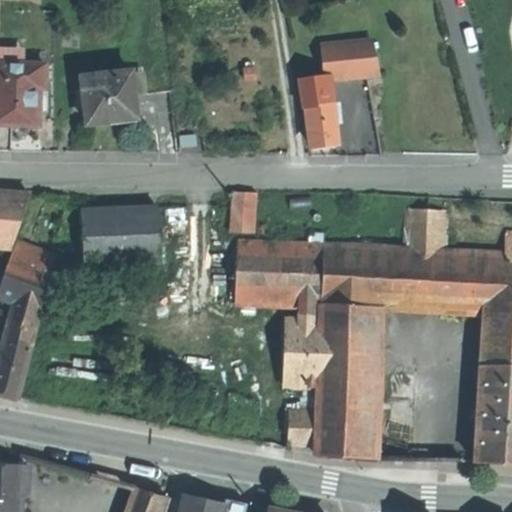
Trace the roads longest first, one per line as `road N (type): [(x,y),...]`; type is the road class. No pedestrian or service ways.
road 1 (residential): [(511,172),(0,168)]
road 2 (secondary): [(366,493),(0,422)]
road 3 (unknown): [(218,170),(209,219),(215,314),(278,476)]
road 4 (secondary): [(511,499),(366,493)]
